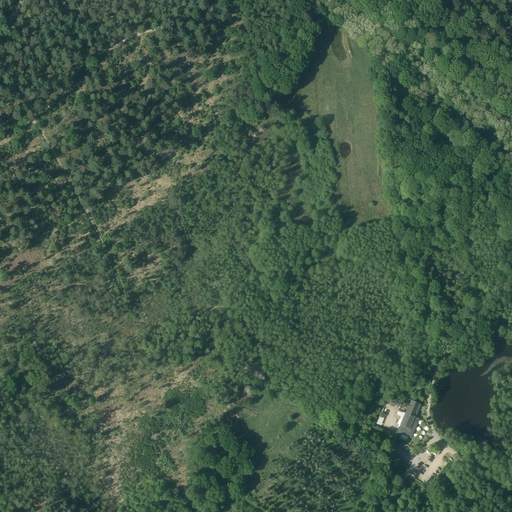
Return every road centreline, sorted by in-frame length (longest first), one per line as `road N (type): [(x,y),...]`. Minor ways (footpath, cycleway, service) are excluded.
road 1 (track): [(511,278),(480,297),(437,367),(428,400)]
road 2 (track): [(211,0),(83,61)]
road 3 (residential): [(511,494),(435,440),(407,474)]
